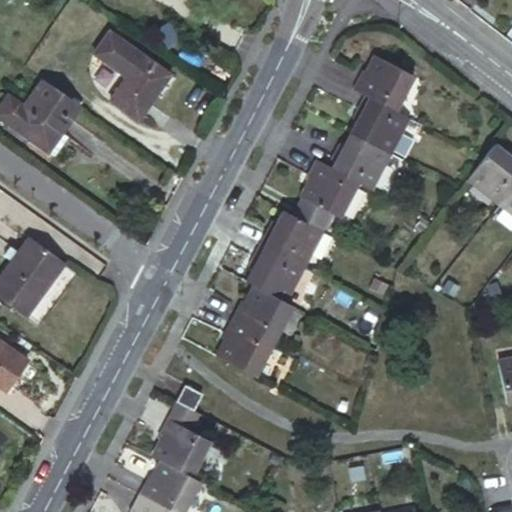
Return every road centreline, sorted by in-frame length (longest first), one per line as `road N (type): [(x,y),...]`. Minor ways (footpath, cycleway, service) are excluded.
road 1 (tertiary): [(156,279),(302,0)]
road 2 (tertiary): [(39,511),(156,279)]
road 3 (residential): [(0,156),(156,279)]
road 4 (residential): [(400,0),(511,85)]
